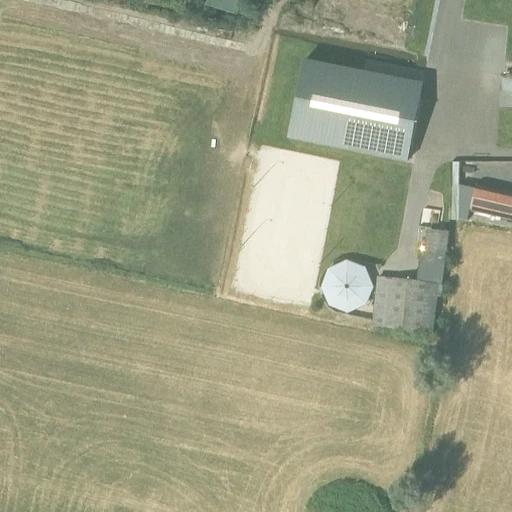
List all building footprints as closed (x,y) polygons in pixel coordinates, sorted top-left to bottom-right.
[(232,0),(205,0),(204,5),(236,16),(236,14),(242,16),(245,5),(232,0)] [(406,163),(422,84),(305,61),(289,139),(406,163)] [(459,219),(460,186),(460,163),(452,162),(451,220),(459,220),(459,219)] [(511,212),(511,195),(478,186),(471,209),(510,220),(511,212)] [(403,332),(433,337),(437,298),(441,298),(446,253),(420,250),(417,282),(378,278),(373,325),(403,332)]
